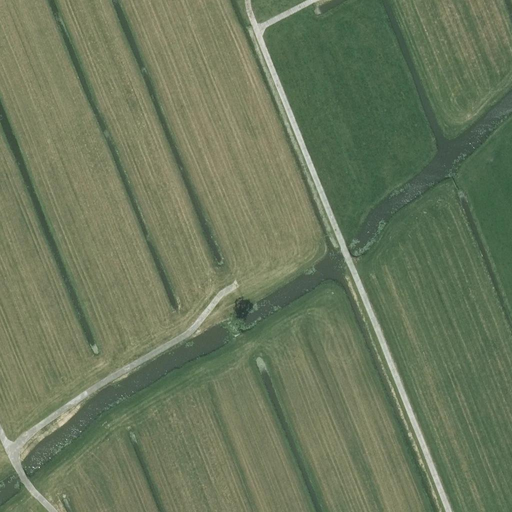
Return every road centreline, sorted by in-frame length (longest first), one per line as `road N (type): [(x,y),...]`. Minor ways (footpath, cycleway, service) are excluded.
road 1 (track): [(448,511),(247,0)]
road 2 (track): [(15,465),(11,453),(31,433),(187,334),(233,288)]
